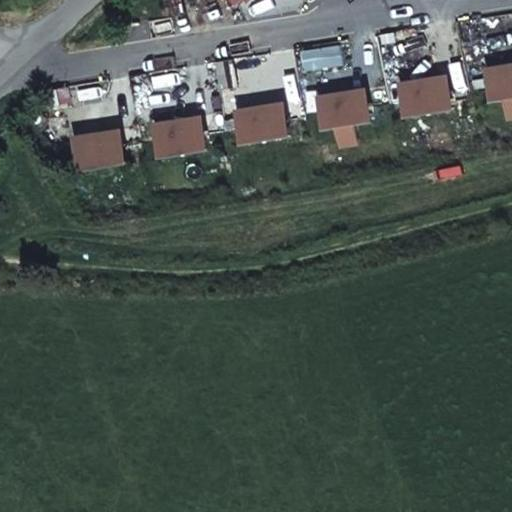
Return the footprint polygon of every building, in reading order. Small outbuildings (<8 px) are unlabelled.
[(511,73),(490,77),(493,102),(507,100),(510,119),(511,118),(511,73)] [(452,110),(447,84),(404,92),(407,117),(452,110)] [(366,98),(322,106),(325,131),(340,128),(343,146),(359,144),(356,126),(370,123),(366,98)] [(284,112),(239,119),(244,144),(288,137),(284,112)] [(202,125),(157,133),(162,158),(205,150),(202,125)] [(120,139),(75,146),(80,171),(124,164),(120,139)]
